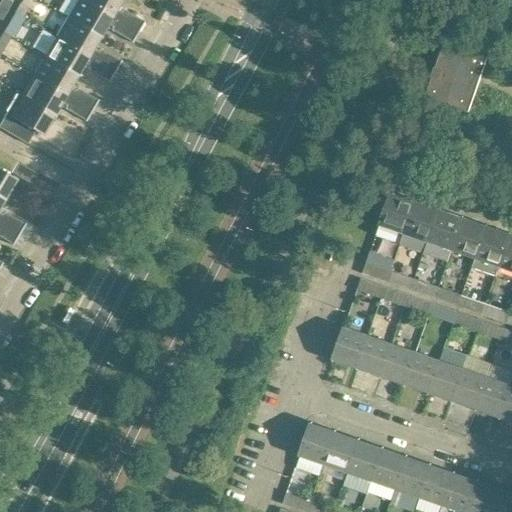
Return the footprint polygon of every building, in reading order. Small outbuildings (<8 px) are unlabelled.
[(1,0),(0,3),(0,8),(5,11),(10,2),(7,0),(1,0)] [(83,0),(78,0),(68,17),(100,36),(108,24),(112,27),(111,30),(132,43),(138,32),(83,0)] [(83,0),(138,32),(145,22),(123,10),(121,12),(116,10),(121,0),(83,0)] [(27,7),(20,3),(15,13),(22,17),(27,7)] [(22,17),(15,13),(3,32),(10,36),(22,17)] [(56,37),(115,72),(122,61),(100,49),(97,51),(93,49),(100,36),(68,17),(56,37)] [(0,53),(10,36),(3,32),(0,37),(0,53)] [(45,57),(77,76),(84,63),(89,66),(88,70),(109,82),(115,72),(56,37),(45,57)] [(469,113),(488,57),(444,42),(435,68),(434,68),(430,78),(432,78),(425,97),(469,113)] [(33,76),(92,111),(98,100),(77,88),(74,91),(70,88),(77,76),(45,57),(33,76)] [(18,93),(56,116),(54,115),(61,103),(66,105),(65,109),(86,122),(92,111),(33,76),(22,96),(18,93)] [(0,123),(0,128),(27,144),(35,131),(42,135),(50,121),(52,122),(56,116),(18,93),(0,123)] [(0,196),(6,200),(9,194),(8,194),(16,179),(9,175),(17,162),(0,151),(0,196)] [(402,233),(404,234),(415,202),(391,194),(392,192),(391,191),(390,193),(379,225),(376,236),(398,244),(402,233)] [(0,223),(19,235),(25,224),(4,212),(1,215),(0,213),(0,206),(4,200),(6,201),(6,200),(0,196),(0,223)] [(404,234),(427,242),(438,210),(415,202),(404,234)] [(427,242),(451,251),(462,219),(438,210),(427,242)] [(451,251),(475,259),(486,227),(462,219),(451,251)] [(0,237),(13,246),(19,235),(0,223),(0,237)] [(510,235),(486,227),(475,259),(499,267),(510,235)] [(499,267),(511,272),(511,236),(510,235),(499,267)] [(391,271),(366,263),(363,273),(387,282),(391,271)] [(414,279),(391,271),(387,282),(411,290),(414,279)] [(381,299),(385,288),(361,279),(357,290),(381,299)] [(414,279),(411,290),(434,299),(438,288),(414,279)] [(409,296),(385,288),(381,299),(378,308),(388,312),(391,302),(405,307),(409,296)] [(462,296),(438,288),(434,299),(458,307),(462,296)] [(405,307),(429,315),(432,304),(409,296),(405,307)] [(458,307),(482,315),(486,304),(462,296),(458,307)] [(429,315),(453,323),(456,313),(432,304),(429,315)] [(486,304),(482,315),(506,323),(510,313),(486,304)] [(453,323),(476,332),(480,321),(456,313),(453,323)] [(501,337),(504,329),(480,321),(476,332),(492,337),(500,340),(501,337)] [(357,367),(368,337),(368,335),(344,327),(344,328),(343,327),(332,359),(333,360),(332,361),(333,362),(334,359),(357,367)] [(511,331),(504,329),(501,337),(500,340),(498,347),(511,351),(511,331)] [(368,335),(368,337),(357,367),(381,376),(392,343),(374,337),(368,335)] [(381,376),(405,384),(416,352),(392,343),(381,376)] [(405,384),(429,392),(440,360),(416,352),(405,384)] [(429,392),(452,400),(464,368),(440,360),(429,392)] [(452,400),(476,409),(487,377),(464,368),(452,400)] [(476,409),(500,417),(511,385),(487,377),(476,409)] [(500,417),(511,421),(511,385),(500,417)] [(299,456),(295,468),(320,476),(324,464),(334,433),(311,425),(312,422),(311,422),(310,424),(299,456)] [(324,464),(347,473),(358,441),(334,433),(324,464)] [(347,473),(343,486),(367,494),(367,493),(382,449),(358,441),(347,473)] [(382,449),(367,493),(391,501),(395,489),(406,458),(382,449)] [(395,489),(419,497),(430,466),(406,458),(395,489)] [(419,497),(443,506),(453,474),(430,466),(419,497)] [(443,506),(461,511),(467,511),(477,483),(453,474),(443,506)] [(467,511),(493,511),(501,491),(477,483),(467,511)] [(493,511),(511,511),(511,494),(501,491),(493,511)] [(283,504),(305,511),(307,511),(311,502),(286,493),(283,504)] [(333,511),(334,510),(311,502),(307,511),(333,511)]
